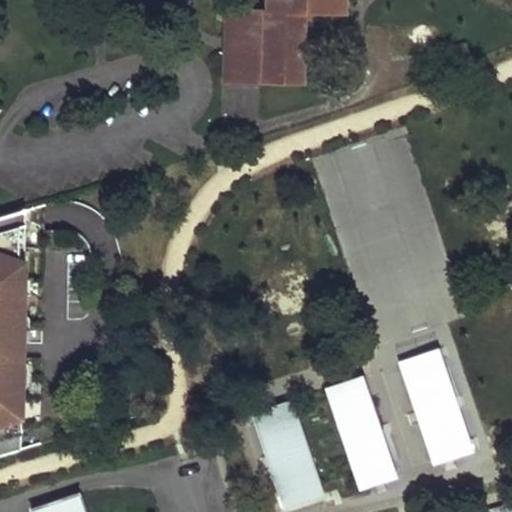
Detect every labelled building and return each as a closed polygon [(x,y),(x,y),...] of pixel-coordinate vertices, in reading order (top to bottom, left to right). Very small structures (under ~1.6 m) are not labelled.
[(272,0),(272,11),(265,11),(233,9),(232,82),(297,83),(300,12),(306,12),(338,14),(338,0),(272,0)] [(346,14),(346,0),(338,0),(338,14),(346,14)] [(224,45),(223,82),(232,82),(233,9),(225,9),(224,45)] [(305,84),(306,12),(300,12),(297,83),(305,84)] [(25,339),(28,208),(0,215),(0,452),(23,446),(24,386),(30,378),(30,359),(21,354),(21,339),(25,339)] [(433,340),(401,352),(435,453),(469,440),(433,340)] [(365,375),(329,388),(360,477),(394,464),(365,375)] [(290,399),(257,409),(287,502),(321,490),(290,399)] [(85,511),(80,494),(32,510),(32,511),(85,511)] [(511,511),(511,502),(483,511),(511,511)]
